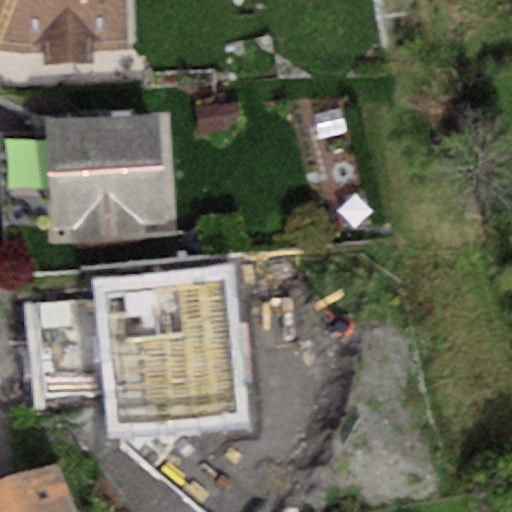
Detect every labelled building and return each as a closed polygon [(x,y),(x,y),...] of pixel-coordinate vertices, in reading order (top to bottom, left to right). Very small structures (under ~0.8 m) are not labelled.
[(124,0),(0,0),(0,54),(43,54),(43,66),(92,65),(92,53),(126,52),(124,0)] [(236,105),(193,112),(197,136),(240,128),(236,105)] [(169,114),(44,120),(49,230),(72,229),(72,245),(143,242),(142,226),(174,224),(169,114)] [(244,423),(232,264),(91,275),(93,301),(28,306),(36,408),(101,403),(104,434),(244,423)] [(72,511),(55,466),(0,487),(0,511),(72,511)]
